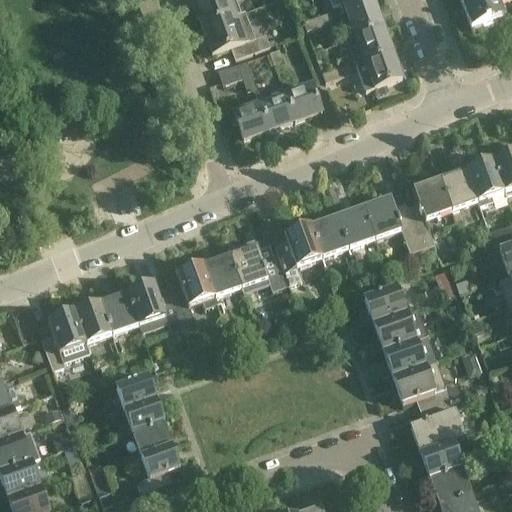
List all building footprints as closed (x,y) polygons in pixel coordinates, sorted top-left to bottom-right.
[(205,0),(192,5),(202,33),(235,21),(228,3),(233,2),(233,0),(205,0)] [(343,9),(346,17),(374,6),(371,0),(329,0),(334,12),(343,9)] [(511,0),(477,0),(461,6),(470,32),(505,20),(500,5),(511,1),(511,0)] [(355,43),(383,32),(374,6),(346,17),(355,43)] [(245,17),(235,21),(202,33),(212,61),(232,54),(236,65),(268,53),(272,52),(268,39),(255,44),(245,17)] [(330,17),(317,22),(320,32),(334,27),(330,17)] [(306,37),(320,32),(317,22),(303,27),(306,37)] [(356,71),(393,58),(383,32),(355,43),(346,46),(356,71)] [(279,55),(270,59),(275,73),(284,69),(279,55)] [(365,98),(402,84),(393,58),(356,71),(365,98)] [(247,67),(237,70),(242,84),(252,80),(247,67)] [(349,69),(335,74),(339,84),(353,79),(349,69)] [(223,91),(242,84),(237,70),(218,77),(223,91)] [(335,74),(322,78),(325,88),(339,84),(335,74)] [(257,94),(252,80),(242,84),(247,97),(254,95),(257,94)] [(312,91),(285,101),(296,129),(322,119),(312,91)] [(270,139),(296,129),(285,101),(259,110),(270,139)] [(244,148),(270,139),(259,110),(233,120),(244,148)] [(427,146),(430,153),(437,150),(434,143),(427,146)] [(503,156),(490,161),(493,167),(504,199),(511,196),(511,159),(506,162),(503,156)] [(504,199),(493,167),(490,161),(477,165),(479,171),(466,176),(478,209),(479,214),(494,209),(492,204),(504,199)] [(451,218),(478,209),(466,176),(440,186),(451,218)] [(407,213),(418,244),(430,240),(426,228),(451,218),(440,186),(412,196),(417,210),(407,213)] [(335,191),(329,193),(335,209),(340,207),(335,191)] [(406,249),(418,244),(407,213),(405,209),(394,213),(391,203),(364,213),(375,246),(401,237),(406,249)] [(375,246),(364,213),(337,223),(349,256),(375,246)] [(322,265),(349,256),(337,223),(311,232),(322,265)] [(297,274),(322,265),(311,232),(309,227),(295,232),(297,238),(284,242),(286,249),(275,253),(289,292),(302,287),(297,274)] [(511,231),(490,239),(494,252),(511,245),(511,231)] [(418,244),(406,249),(410,260),(434,251),(430,240),(418,244)] [(511,250),(499,256),(508,282),(511,281),(511,250)] [(274,262),(262,266),(257,252),(230,262),(242,295),(268,286),(272,298),(285,293),(274,262)] [(215,305),(242,295),(230,262),(204,271),(215,305)] [(217,310),(215,305),(204,271),(191,276),(189,270),(174,276),(181,295),(171,299),(180,325),(192,320),(190,314),(202,310),(204,315),(217,310)] [(456,290),(459,298),(471,294),(468,285),(456,290)] [(155,289),(128,299),(139,332),(142,340),(168,330),(171,340),(184,336),(180,325),(171,299),(159,303),(155,289)] [(363,304),(373,331),(406,320),(396,293),(363,304)] [(113,342),(139,332),(128,299),(101,308),(113,342)] [(101,308),(75,318),(84,345),(86,351),(104,345),(113,342),(101,308)] [(58,317),(60,323),(47,328),(52,342),(42,345),(53,378),(66,373),(64,369),(90,360),(86,351),(84,345),(75,318),(73,312),(58,317)] [(373,331),(378,345),(383,358),(427,342),(418,315),(406,320),(373,331)] [(14,325),(23,351),(36,347),(26,320),(14,325)] [(474,339),(483,336),(479,326),(470,330),(474,339)] [(427,342),(383,358),(392,384),(436,368),(427,342)] [(466,374),(477,370),(473,359),(462,363),(466,374)] [(416,406),(420,417),(451,405),(447,393),(445,394),(436,368),(392,384),(402,411),(416,406)] [(115,377),(119,388),(128,385),(124,374),(115,377)] [(124,417),(156,406),(147,383),(116,394),(124,417)] [(7,387),(2,389),(0,389),(0,419),(12,415),(20,412),(12,390),(8,391),(7,387)] [(456,417),(451,405),(420,417),(424,427),(410,433),(420,460),(452,448),(465,443),(456,417)] [(164,429),(156,406),(124,417),(133,440),(164,429)] [(12,415),(0,419),(0,448),(24,440),(19,426),(16,427),(12,415)] [(61,425),(58,415),(45,420),(48,429),(61,425)] [(64,421),(68,431),(76,427),(73,418),(64,421)] [(141,462),(172,451),(164,429),(133,440),(141,462)] [(502,431),(492,435),(496,445),(506,441),(502,431)] [(24,440),(0,448),(0,478),(31,467),(40,464),(30,438),(24,440)] [(74,452),(70,440),(53,447),(57,458),(64,456),(74,452)] [(465,443),(452,448),(420,460),(429,486),(462,474),(457,462),(471,456),(466,443),(465,443)] [(142,501),(173,490),(169,479),(181,475),(172,451),(141,462),(149,485),(137,489),(142,501)] [(64,456),(69,472),(80,468),(74,452),(64,456)] [(0,478),(0,486),(7,506),(40,494),(40,493),(31,467),(0,478)] [(429,486),(438,511),(471,500),(462,474),(429,486)] [(103,476),(91,481),(99,503),(111,498),(103,476)] [(84,478),(71,483),(81,510),(93,505),(84,478)] [(47,511),(40,494),(7,506),(9,511),(47,511)] [(475,511),(471,500),(438,511),(475,511)]
